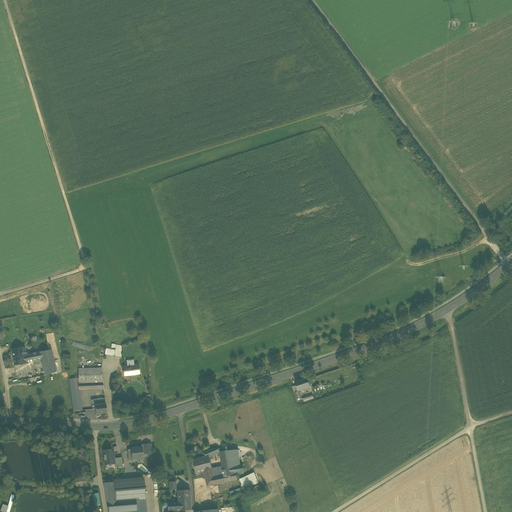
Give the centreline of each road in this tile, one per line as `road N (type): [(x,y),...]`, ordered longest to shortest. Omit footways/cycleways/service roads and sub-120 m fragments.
road 1 (primary): [(0,419),(113,427),(165,417),(391,338),(448,309)]
road 2 (track): [(4,0),(85,267),(0,294)]
road 3 (unclassified): [(311,0),(508,265)]
road 4 (track): [(334,511),(469,426),(485,511)]
road 5 (unclassified): [(448,309),(469,426),(511,413)]
